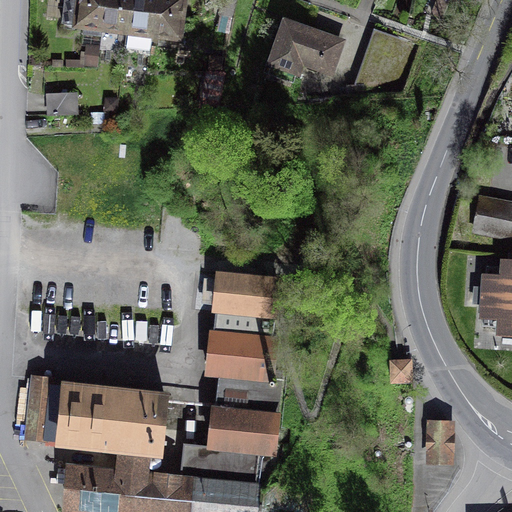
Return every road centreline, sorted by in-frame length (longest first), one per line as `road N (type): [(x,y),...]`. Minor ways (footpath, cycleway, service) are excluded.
road 1 (tertiary): [(509,0),(425,206),(416,264),(426,323),(458,387),(492,427),(511,437)]
road 2 (residential): [(13,0),(7,180)]
